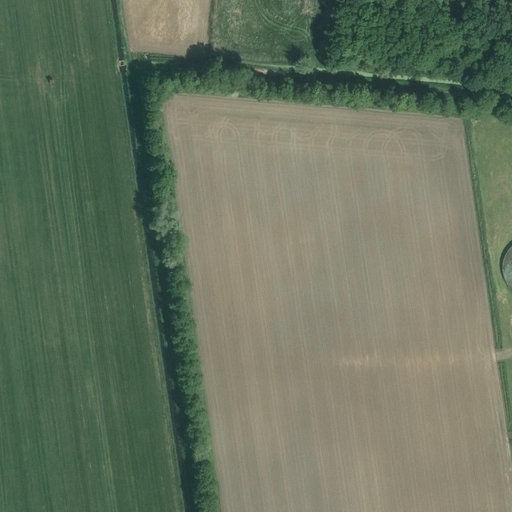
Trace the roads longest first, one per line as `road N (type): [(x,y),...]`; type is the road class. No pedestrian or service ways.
road 1 (track): [(196,511),(120,0)]
road 2 (track): [(130,66),(511,99)]
